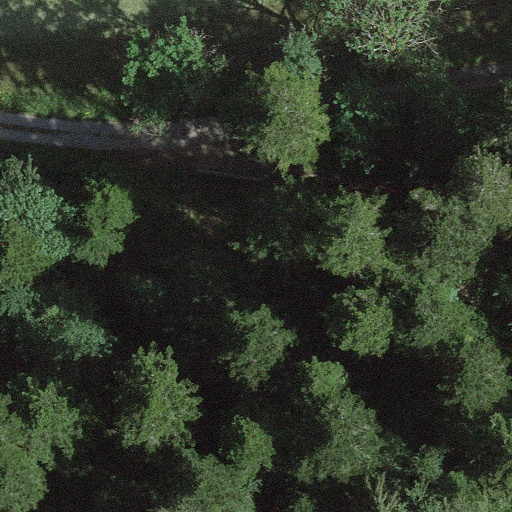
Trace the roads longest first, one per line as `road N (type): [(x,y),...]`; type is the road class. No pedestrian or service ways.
road 1 (track): [(0,224),(170,149),(511,85)]
road 2 (track): [(0,128),(170,149),(511,240)]
